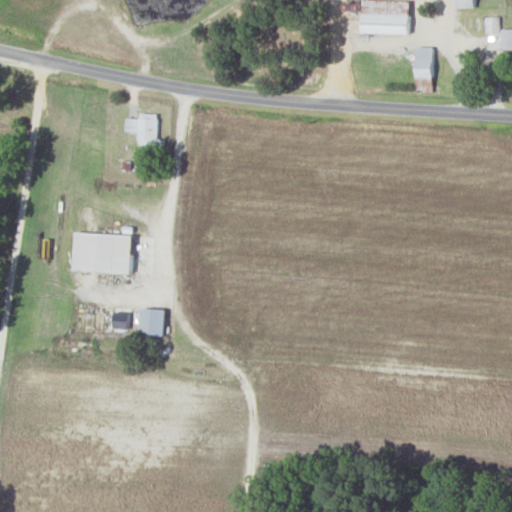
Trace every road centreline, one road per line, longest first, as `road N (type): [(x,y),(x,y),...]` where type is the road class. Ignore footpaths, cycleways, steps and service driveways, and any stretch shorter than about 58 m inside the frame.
road 1 (tertiary): [(511,118),(267,102),(135,85),(0,54)]
road 2 (residential): [(43,63),(0,360)]
